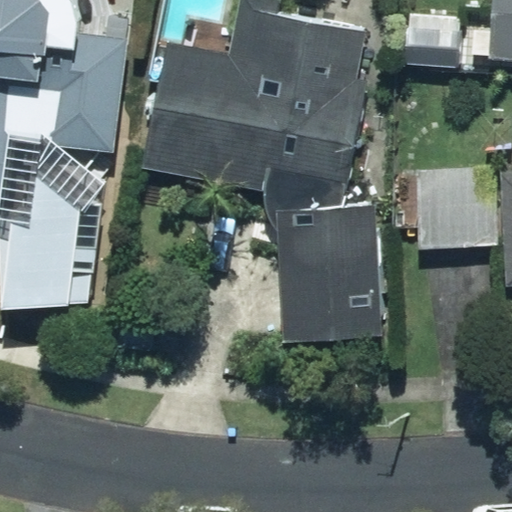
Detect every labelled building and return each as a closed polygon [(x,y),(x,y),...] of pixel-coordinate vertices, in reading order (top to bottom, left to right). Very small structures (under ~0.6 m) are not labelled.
[(0,0),(0,183),(7,138),(115,154),(125,42),(108,30),(109,27),(109,23),(110,20),(110,17),(110,13),(110,10),(110,6),(110,3),(109,0),(0,0)] [(250,0),(243,45),(190,37),(176,162),(311,178),(312,322),(411,321),(410,189),(366,189),(385,65),(373,63),(381,12),(299,0),(250,0)] [(511,0),(491,0),(490,58),(511,58),(511,0)] [(97,290),(103,190),(60,152),(57,204),(48,204),(43,288),(97,290)] [(511,156),(424,156),(424,238),(511,238),(511,156)]
